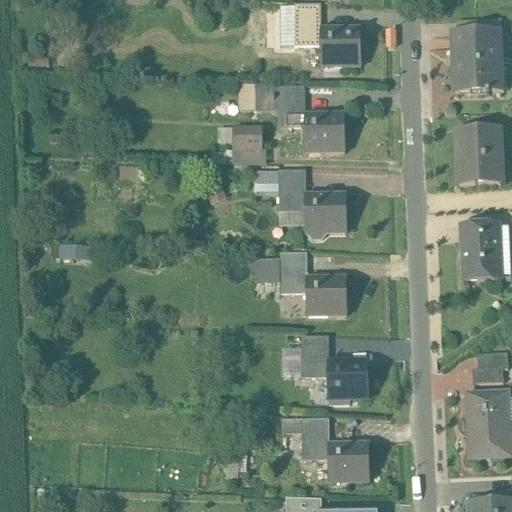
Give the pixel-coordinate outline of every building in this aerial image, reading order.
[(321,32),(320,8),(294,8),(294,48),(320,48),(320,32),(321,32)] [(360,69),(360,32),(321,32),(320,32),(320,48),(320,69),(360,69)] [(501,33),(453,35),(455,96),(504,94),(501,33)] [(280,90),(280,88),(256,89),(257,114),(278,114),(278,91),(280,90)] [(280,90),(278,91),(278,114),(279,130),(304,130),(304,118),(305,117),(305,90),(280,90)] [(345,155),(344,117),(305,117),(304,118),(304,130),(305,155),(345,155)] [(262,130),(234,130),(234,152),(262,152),(262,130)] [(500,131),(463,133),(463,151),(457,151),(458,190),(502,188),(500,131)] [(306,172),(279,173),(279,174),(279,186),(280,214),(306,214),(306,213),(305,199),(306,198),(306,172)] [(279,174),(255,174),(255,187),(279,186),(279,174)] [(346,236),(345,198),(306,198),(305,199),(306,213),(306,214),(306,236),(312,242),(322,242),(328,236),(346,236)] [(498,228),(462,228),(464,285),(501,283),(498,228)] [(94,261),(94,247),(59,246),(58,260),(94,261)] [(306,256),(280,256),(280,298),(306,298),(306,280),(306,256)] [(278,283),(278,259),(253,260),(254,284),(278,283)] [(306,280),(306,298),(306,318),(346,318),(346,280),(306,280)] [(329,364),(328,339),(302,339),(302,380),(328,380),(328,364),(329,364)] [(508,356),(478,358),(478,372),(503,371),(503,372),(508,372),(508,356)] [(329,364),(328,364),(328,380),(329,402),(329,403),(329,407),(350,407),(350,402),(368,402),(368,364),(329,364)] [(478,372),(473,372),(473,387),(503,386),(503,372),(503,371),(478,372)] [(508,396),(468,398),(471,460),(510,459),(509,425),(511,424),(511,401),(508,402),(508,396)] [(302,436),(302,422),(283,422),(284,436),(302,436)] [(328,422),(302,422),(302,436),(303,464),(328,463),(328,447),(329,447),(328,422)] [(329,447),(328,447),(328,463),(329,485),(368,484),(368,447),(329,447)] [(321,511),(321,501),(286,500),(285,511),(321,511)] [(511,511),(511,503),(471,505),(470,511),(511,511)]
